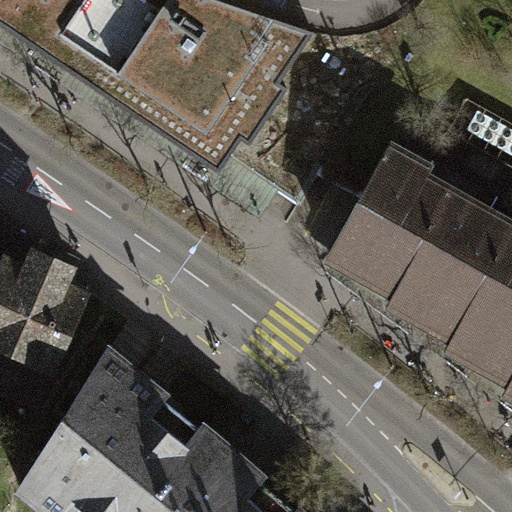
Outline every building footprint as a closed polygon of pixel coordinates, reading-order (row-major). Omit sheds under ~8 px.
[(216,0),(0,0),(0,25),(142,128),(218,172),(239,140),(248,146),(285,90),(277,78),(310,33),(229,4),(216,0)] [(500,400),(511,406),(511,246),(508,245),(511,236),(511,234),(420,183),(427,170),(388,150),(327,270),(388,303),(382,312),(446,346),(440,356),(505,391),(500,400)] [(0,390),(37,409),(83,295),(62,284),(71,269),(34,249),(0,224),(0,390)] [(180,511),(232,454),(106,350),(17,487),(48,511),(71,511),(72,511),(73,511),(180,511)] [(296,511),(232,454),(180,511),(296,511)]
